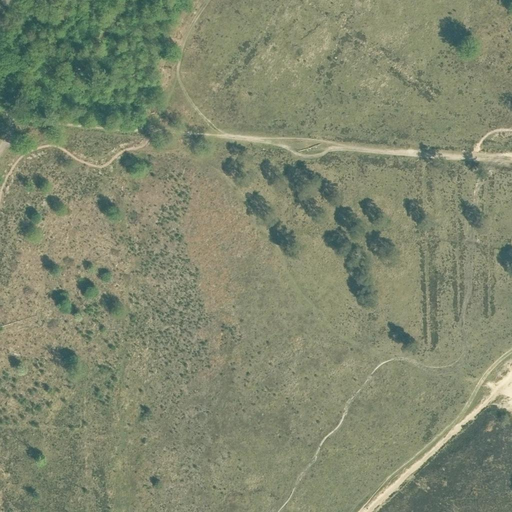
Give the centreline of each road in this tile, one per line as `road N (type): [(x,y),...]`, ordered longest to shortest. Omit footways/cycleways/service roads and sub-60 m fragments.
road 1 (track): [(364,511),(511,349)]
road 2 (track): [(52,123),(127,0)]
